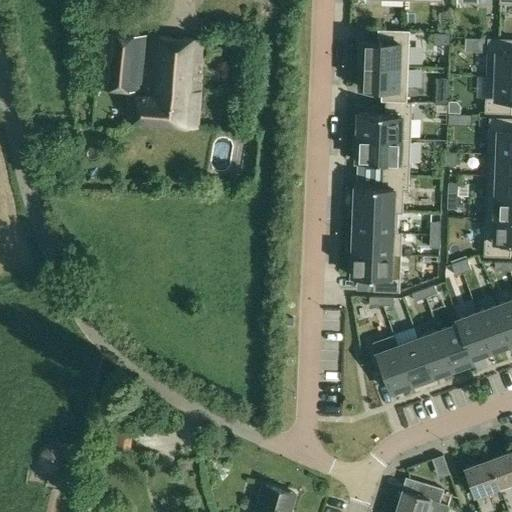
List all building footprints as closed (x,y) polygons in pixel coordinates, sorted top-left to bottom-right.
[(103,13),(119,15),(120,2),(104,0),(103,13)] [(361,63),(408,65),(410,30),(384,28),(383,40),(362,40),(361,63)] [(97,87),(142,91),(147,34),(102,31),(97,87)] [(133,120),(197,126),(204,39),(151,35),(146,95),(135,94),(133,120)] [(491,75),(511,75),(511,38),(488,37),(486,75),(491,76),(491,75)] [(407,101),(408,65),(361,63),(360,87),(381,88),(381,100),(386,100),(407,101)] [(511,75),(491,75),(491,76),(490,97),(485,97),(485,111),(511,112),(511,100),(511,99),(511,75)] [(436,102),(449,103),(449,93),(436,92),(436,102)] [(412,101),(407,101),(386,100),(385,113),(358,112),(358,120),(355,120),(354,136),(410,138),(412,101)] [(456,101),(449,101),(449,112),(459,112),(460,105),(456,101)] [(498,131),(498,152),(498,153),(511,154),(511,117),(489,116),(489,131),(498,131)] [(383,174),(409,175),(410,138),(354,136),(354,152),(357,152),(356,160),(383,161),(383,174)] [(446,151),(446,165),(456,165),(456,152),(446,151)] [(511,154),(498,153),(498,152),(488,152),(487,175),(511,175),(511,154)] [(408,189),(409,175),(383,174),(382,186),(355,185),(355,209),(398,211),(398,212),(402,212),(403,189),(408,189)] [(491,196),(511,197),(511,175),(487,175),(486,197),(491,197),(491,196)] [(448,195),(458,195),(458,182),(448,182),(448,195)] [(457,208),(458,195),(448,195),(447,208),(457,208)] [(491,197),(490,217),(490,218),(511,218),(511,197),(491,196),(491,197)] [(397,231),(398,212),(398,211),(355,209),(354,231),(397,232),(397,231)] [(511,218),(490,218),(490,217),(485,217),(484,254),(510,256),(510,243),(511,242),(511,218)] [(430,234),(440,234),(440,221),(430,221),(430,234)] [(354,231),(353,252),(401,254),(402,231),(397,231),(397,232),(354,231)] [(439,247),(440,234),(430,234),(429,247),(439,247)] [(401,254),(353,252),(352,276),(374,277),(373,289),(399,291),(401,254)] [(459,260),(462,270),(470,267),(467,257),(459,260)] [(455,272),(462,270),(459,260),(452,263),(455,272)] [(495,269),(507,270),(507,261),(495,261),(495,269)] [(423,288),(426,296),(437,292),(434,284),(423,288)] [(415,300),(426,296),(423,288),(412,292),(415,300)] [(381,304),(382,296),(370,295),(369,304),(381,304)] [(394,296),(382,296),(381,304),(393,305),(394,296)] [(511,342),(511,341),(511,298),(498,304),(511,342)] [(498,304),(477,311),(491,349),(511,342),(498,304)] [(491,349),(477,311),(456,319),(458,322),(471,357),(472,356),(491,349)] [(458,322),(438,330),(452,368),(473,360),(472,356),(471,357),(458,322)] [(452,368),(438,330),(418,337),(432,375),(452,368)] [(418,337),(397,344),(411,382),(432,375),(418,337)] [(411,382),(397,344),(377,352),(390,390),(411,382)] [(45,469),(55,471),(64,466),(66,455),(61,446),(50,444),(42,449),(39,459),(45,469)] [(511,448),(490,457),(500,484),(511,479),(511,448)] [(443,454),(432,458),(435,465),(446,461),(443,454)] [(476,492),(483,511),(494,507),(487,488),(500,484),(490,457),(466,466),(476,492)] [(403,488),(396,511),(434,511),(435,511),(439,511),(446,511),(449,503),(440,500),(444,488),(424,482),(408,477),(405,488),(403,488)] [(289,511),(295,492),(264,483),(255,511),(289,511)]
